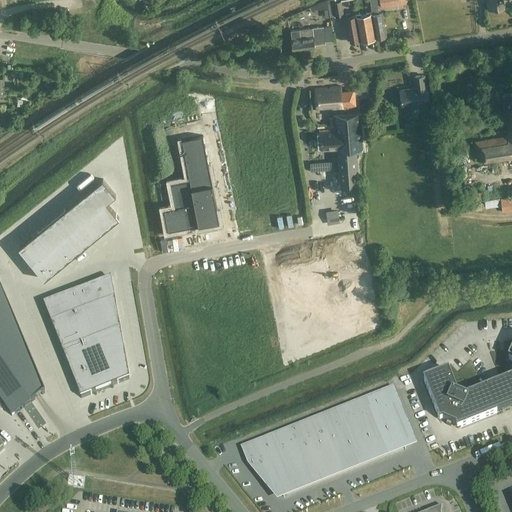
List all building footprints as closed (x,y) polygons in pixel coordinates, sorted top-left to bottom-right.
[(372,12),(376,37),(386,36),(382,9),(381,9),(379,0),(376,0),(370,1),(372,12)] [(379,0),(381,9),(382,9),(401,5),(400,0),(379,0)] [(486,0),(489,10),(504,8),(502,0),(486,0)] [(333,2),(335,16),(343,14),(341,1),(333,2)] [(372,12),(356,15),(360,40),(376,37),(372,12)] [(360,40),(356,15),(350,16),(350,13),(345,14),(350,42),(360,40)] [(300,38),(292,39),(293,51),(315,48),(315,44),(325,42),(324,26),(312,28),(299,30),(300,38)] [(400,90),(402,106),(429,102),(427,86),(426,86),(425,75),(415,76),(416,87),(400,90)] [(315,88),(316,109),(332,107),(332,109),(356,107),(355,89),(342,91),(341,86),(315,88)] [(508,136),(473,141),(476,160),(511,154),(511,92),(502,94),(504,108),(508,136)] [(473,103),(475,115),(498,111),(496,99),(473,103)] [(361,113),(334,115),(335,129),(320,130),(322,150),(337,148),(337,149),(338,149),(341,187),(359,186),(356,148),(363,147),(362,138),(361,113)] [(178,207),(165,210),(169,230),(214,222),(211,210),(217,209),(203,135),(182,139),(190,180),(194,180),(195,187),(175,191),(178,207)] [(314,160),(323,160),(323,152),(314,152),(314,160)] [(454,166),(461,165),(459,154),(452,155),(454,166)] [(332,161),(309,162),(310,171),(330,169),(332,165),(332,161)] [(102,179),(18,247),(44,279),(119,218),(106,202),(116,195),(102,179)] [(511,197),(501,199),(502,211),(511,209),(511,197)] [(326,211),(328,224),(339,222),(337,209),(326,211)] [(1,278),(0,278),(0,399),(12,416),(44,394),(1,278)] [(111,279),(44,306),(81,399),(129,380),(111,279)] [(448,372),(424,382),(440,421),(442,420),(447,422),(446,425),(451,427),(451,424),(456,426),(457,429),(497,413),(511,407),(511,351),(508,360),(511,361),(511,379),(508,381),(487,389),(464,399),(457,396),(448,372)] [(249,465),(271,492),(280,489),(283,498),(284,497),(283,496),(404,448),(404,450),(405,449),(401,440),(410,437),(392,390),(243,449),(249,465)] [(426,442),(427,449),(435,448),(435,441),(426,442)]
